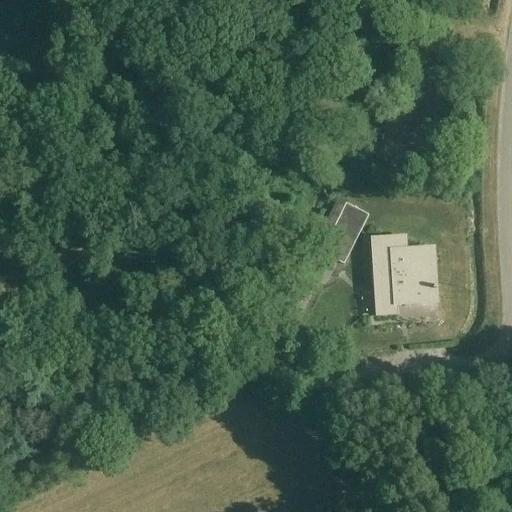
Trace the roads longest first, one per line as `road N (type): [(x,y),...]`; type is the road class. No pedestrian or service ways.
road 1 (track): [(345,378),(260,375),(0,300)]
road 2 (unclassified): [(511,347),(474,368),(345,378)]
